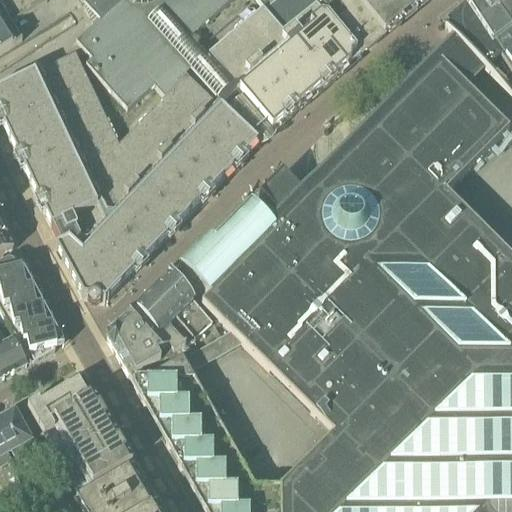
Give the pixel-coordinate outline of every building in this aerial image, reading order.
[(0,0),(0,58),(21,46),(10,28),(47,5),(43,0),(0,0)] [(166,0),(173,8),(182,0),(166,0)] [(182,0),(173,8),(183,19),(203,0),(182,0)] [(203,0),(183,19),(192,29),(224,0),(203,0)] [(230,0),(224,0),(192,29),(202,40),(238,8),(230,0)] [(281,0),(254,0),(264,13),(281,0)] [(282,34),(315,8),(325,0),(350,0),(383,40),(429,0),(281,0),(264,13),(282,34)] [(344,42),(358,60),(383,40),(350,0),(325,0),(315,8),(344,42)] [(502,70),(511,62),(511,0),(478,0),(463,13),(490,54),(491,53),(499,66),(502,70)] [(120,4),(85,36),(95,47),(131,15),(120,4)] [(353,65),(358,60),(344,42),(315,8),(282,34),(264,13),(263,13),(262,12),(207,58),(270,134),(353,65)] [(463,13),(443,30),(453,41),(450,43),(486,79),(499,66),(491,53),(490,54),(463,13)] [(131,15),(95,47),(103,56),(104,57),(128,36),(129,37),(141,26),(131,15)] [(103,56),(92,67),(102,78),(138,46),(129,37),(128,36),(104,57),(103,56)] [(138,46),(102,78),(111,88),(112,89),(143,61),(143,62),(148,58),(138,46)] [(138,128),(118,151),(74,59),(33,79),(0,94),(0,126),(48,228),(59,250),(54,252),(82,303),(104,307),(256,149),(242,135),(187,83),(185,80),(172,94),(163,103),(153,113),(138,128)] [(111,88),(106,92),(116,104),(152,72),(143,62),(143,61),(112,89),(111,88)] [(511,84),(511,62),(502,70),(511,84)] [(511,511),(511,265),(445,198),(508,135),(448,76),(440,67),(436,71),(434,69),(368,135),(370,137),(337,170),(339,172),(313,198),(295,216),(292,213),(289,210),(286,207),(282,203),(278,199),(274,195),(272,197),(273,197),(256,214),(250,209),(214,245),(208,240),(199,249),(178,270),(180,271),(186,277),(209,300),(200,308),(220,327),(229,337),(145,384),(129,384),(132,391),(143,409),(145,413),(158,436),(165,448),(167,453),(177,470),(179,474),(189,491),(192,496),(200,511),(511,511)] [(152,72),(116,104),(126,114),(161,82),(152,72)] [(161,82),(126,114),(138,128),(153,113),(163,103),(172,94),(168,90),(161,82)] [(0,260),(12,255),(0,232),(0,260)] [(4,265),(0,267),(0,319),(12,340),(12,339),(29,369),(54,355),(53,354),(52,352),(58,351),(62,350),(62,351),(63,350),(62,349),(61,341),(59,342),(52,330),(50,322),(49,323),(42,311),(40,303),(38,304),(32,292),(32,287),(30,288),(21,272),(20,272),(21,273),(14,274),(13,269),(13,268),(12,267),(11,266),(10,265),(8,265),(7,265),(6,265),(4,265)] [(168,279),(151,297),(193,344),(211,329),(168,279)] [(193,344),(151,297),(134,314),(134,313),(123,324),(114,332),(107,338),(106,346),(111,354),(112,354),(128,382),(129,384),(173,358),(194,346),(193,344)] [(25,371),(11,344),(0,324),(0,367),(7,380),(25,371)] [(77,498),(131,468),(92,400),(86,403),(84,397),(89,395),(82,383),(70,390),(67,385),(41,402),(43,406),(39,408),(37,404),(26,411),(77,498)] [(0,424),(0,446),(6,458),(10,456),(15,464),(24,459),(19,451),(29,445),(14,418),(10,419),(8,419),(2,422),(2,424),(0,424)] [(16,477),(22,487),(29,483),(23,472),(16,477)] [(74,506),(77,511),(156,511),(133,472),(74,506)]
